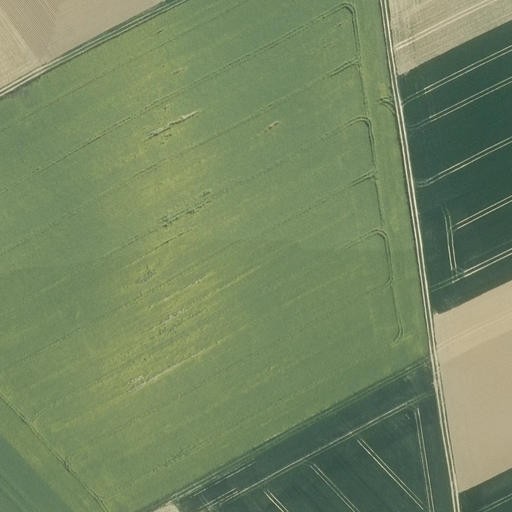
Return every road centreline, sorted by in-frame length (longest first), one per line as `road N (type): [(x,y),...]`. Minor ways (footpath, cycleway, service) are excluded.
road 1 (track): [(463,511),(385,0)]
road 2 (track): [(441,363),(162,511)]
road 3 (track): [(185,0),(0,106)]
